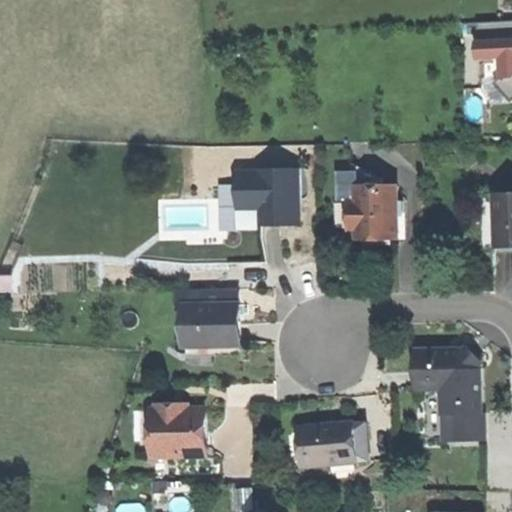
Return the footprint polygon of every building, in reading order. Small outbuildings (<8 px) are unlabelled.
[(511,39),(478,42),(479,60),(496,59),(498,76),(511,76),(511,75),(511,39)] [(261,207),(261,226),(278,226),(298,225),(298,203),(303,203),(302,171),(237,173),(238,208),(261,207)] [(347,202),(351,202),(359,202),(358,188),(358,172),(347,172),(347,202)] [(376,235),(401,235),(400,188),(358,188),(359,202),(351,202),(351,229),(360,229),(360,236),(376,235)] [(511,250),(511,197),(497,198),(498,250),(511,250)] [(482,251),(498,250),(497,198),(482,198),(482,251)] [(239,227),(261,226),(261,207),(238,208),(239,227)] [(242,307),(187,307),(187,347),(242,347),(242,329),(242,307)] [(242,355),(242,347),(187,347),(187,355),(242,355)] [(470,352),(466,358),(482,370),(486,364),(477,357),(470,352)] [(418,354),(418,393),(443,393),(444,416),(457,416),(458,443),(489,442),(489,413),(484,413),(483,371),(482,370),(466,358),(460,353),(418,354)] [(161,403),(161,411),(189,411),(189,403),(173,403),(161,403)] [(140,454),(155,454),(155,411),(139,411),(140,454)] [(161,411),(155,411),(155,454),(208,453),(207,411),(189,411),(161,411)] [(444,443),(458,443),(457,416),(444,416),(444,443)] [(334,421),(311,421),(311,463),(362,463),(362,421),(334,421)]
